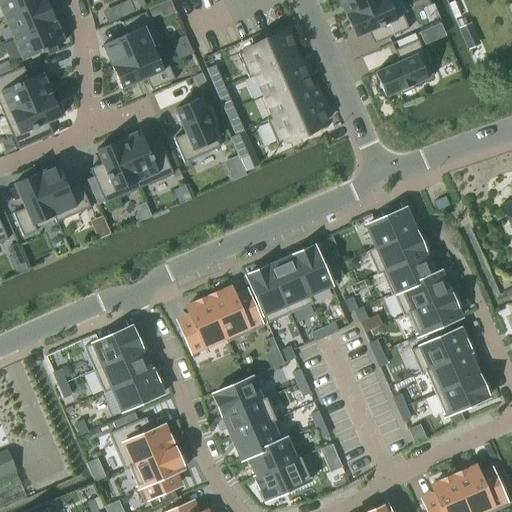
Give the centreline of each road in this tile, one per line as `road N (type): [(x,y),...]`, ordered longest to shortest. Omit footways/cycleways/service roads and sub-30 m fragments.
road 1 (residential): [(124,294),(346,194),(380,170)]
road 2 (residential): [(124,294),(152,330),(205,462),(237,511)]
road 3 (residential): [(334,511),(511,424)]
road 4 (residential): [(380,170),(307,0)]
road 5 (residential): [(380,170),(406,169),(511,131)]
road 6 (residential): [(0,351),(124,294)]
road 7 (residential): [(87,135),(68,0)]
